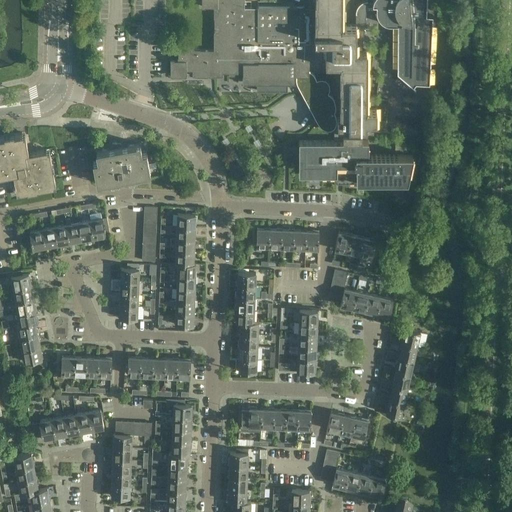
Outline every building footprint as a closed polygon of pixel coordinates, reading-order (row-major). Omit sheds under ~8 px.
[(202,0),(202,7),(214,7),(214,50),(193,50),(193,46),(178,45),(178,60),(171,60),(170,76),(186,76),(186,69),(192,70),(192,76),(222,76),(222,70),(229,70),(228,76),(236,76),(236,72),(243,72),(243,83),(257,83),(257,91),(287,91),(287,83),(294,83),(294,76),(296,76),(296,78),(296,80),(296,81),(296,82),(296,83),(297,84),(297,85),(298,86),(299,87),(300,89),(301,90),(302,91),(304,92),(305,93),(307,93),(307,95),(308,97),(312,101),(314,102),(316,102),(316,104),(316,106),(316,108),(317,110),(316,112),(316,114),(316,116),(316,118),(316,119),(317,121),(317,123),(318,124),(319,125),(319,126),(320,126),(321,127),(322,128),(323,129),(324,129),(325,130),(326,130),(327,130),(328,130),(329,130),(330,130),(331,130),(332,130),(332,129),(333,129),(333,128),(334,128),(334,127),(334,141),(361,141),(361,135),(361,122),(376,122),(376,112),(376,109),(366,108),(366,51),(361,51),(355,51),(356,26),(341,25),(341,0),(314,0),(315,8),(302,8),(302,6),(257,6),(257,8),(244,8),(243,0),(202,0)] [(355,51),(361,51),(366,10),(376,10),(376,11),(377,12),(377,14),(377,15),(378,17),(379,18),(379,19),(380,20),(382,22),(383,23),(384,23),(385,24),(386,24),(388,25),(389,25),(391,25),(398,25),(397,73),(416,88),(417,87),(415,86),(416,83),(429,83),(432,15),(426,15),(426,0),(373,0),(373,2),(373,4),(372,5),(367,5),(368,1),(367,1),(366,2),(364,2),(363,3),(362,4),(361,4),(360,6),(359,7),(358,8),(357,9),(357,10),(357,11),(357,12),(356,13),(356,26),(355,51)] [(12,194),(23,192),(55,187),(49,149),(26,153),(26,152),(28,151),(24,132),(0,136),(0,175),(8,174),(12,194)] [(335,181),(336,181),(407,181),(409,172),(408,172),(411,156),(413,156),(413,155),(367,155),(367,141),(368,141),(361,141),(334,141),(299,141),(299,157),(302,157),(302,174),(320,174),(335,174),(335,181)] [(101,183),(146,175),(145,171),(150,170),(146,152),(142,153),(140,143),(121,147),(120,144),(112,144),(112,149),(95,152),(97,161),(92,162),(95,180),(100,179),(101,183)] [(177,213),(177,226),(194,227),(195,221),(196,221),(196,215),(195,215),(195,214),(177,213)] [(91,220),(94,237),(106,235),(102,218),(91,220)] [(69,242),(82,239),(78,222),(70,223),(70,219),(65,219),(66,224),(69,242)] [(82,239),(94,237),(91,220),(78,222),(82,239)] [(66,224),(54,226),(57,244),(69,242),(66,224)] [(54,226),(42,229),(45,246),(57,244),(54,226)] [(177,226),(176,238),(194,239),(194,234),(196,234),(196,228),(194,228),(194,227),(177,226)] [(268,247),(269,229),(257,228),(256,246),(268,247)] [(45,246),(42,229),(29,231),(33,248),(45,246)] [(281,229),(269,229),(268,247),(280,247),(281,229)] [(280,247),(293,248),(294,230),(281,229),(280,247)] [(293,248),(305,248),(306,230),(294,230),(293,248)] [(318,249),(318,231),(306,230),(305,248),(318,249)] [(351,234),(338,232),(334,249),(347,252),(351,234)] [(363,237),(351,234),(347,252),(359,255),(363,237)] [(363,237),(359,255),(371,257),(375,240),(363,237)] [(176,238),(176,250),(193,251),(194,246),(195,246),(195,240),(194,240),(194,239),(176,238)] [(176,250),(175,263),(196,263),(193,263),(193,258),(195,258),(195,252),(193,252),(193,251),(176,250)] [(175,263),(178,263),(177,275),(195,276),(195,270),(197,270),(197,264),(196,264),(196,263),(175,263)] [(120,280),(139,281),(139,268),(121,267),(120,280)] [(335,269),(333,275),(346,278),(348,272),(335,269)] [(13,276),(11,276),(13,289),(31,286),(29,273),(22,274),(22,270),(12,272),(13,276)] [(237,284),(255,285),(255,272),(238,272),(237,284)] [(177,275),(177,287),(194,288),(195,283),(196,283),(196,277),(195,277),(195,276),(177,275)] [(333,275),(332,281),(345,284),(346,278),(333,275)] [(120,280),(120,292),(138,293),(139,281),(120,280)] [(332,281),(331,287),(343,290),(344,287),(345,284),(332,281)] [(254,297),(255,285),(237,284),(236,297),(254,297)] [(33,298),(31,286),(13,289),(16,301),(33,298)] [(177,287),(176,299),(194,300),(196,300),(196,295),(194,295),(194,288),(177,287)] [(331,287),(329,293),(342,296),(343,290),(331,287)] [(341,302),(340,305),(340,307),(345,308),(345,306),(352,308),(356,290),(344,287),(343,290),(342,296),(341,302)] [(356,290),(352,308),(353,308),(352,310),(357,311),(358,309),(364,310),(368,293),(356,290)] [(120,292),(119,305),(137,305),(138,293),(120,292)] [(329,293),(328,298),(328,299),(341,302),(342,296),(329,293)] [(380,296),(368,293),(364,310),(376,313),(380,296)] [(380,296),(376,313),(377,313),(376,315),(381,316),(382,314),(389,316),(393,299),(380,296)] [(254,309),(254,297),(236,297),(236,309),(254,309)] [(16,301),(18,313),(35,310),(33,298),(16,301)] [(176,299),(176,311),(193,312),(195,312),(196,307),(194,307),(194,300),(176,299)] [(119,305),(119,317),(137,318),(137,305),(119,305)] [(236,309),(235,321),(258,322),(253,321),(254,309),(236,309)] [(299,309),(299,322),(317,323),(318,323),(318,317),(317,317),(317,310),(299,309)] [(37,322),(35,310),(18,313),(20,324),(17,325),(17,326),(37,322)] [(193,312),(176,311),(175,324),(193,325),(193,312)] [(258,334),(258,322),(235,321),(235,322),(240,322),(240,333),(258,334)] [(17,326),(20,337),(37,334),(35,323),(38,323),(37,322),(17,326)] [(299,322),(298,334),(316,335),(317,335),(318,329),(316,329),(317,323),(299,322)] [(423,332),(412,329),(405,328),(402,339),(391,336),(389,343),(401,345),(402,342),(417,345),(417,346),(420,346),(420,345),(424,345),(427,333),(423,332)] [(240,333),(239,346),(257,347),(258,334),(240,333)] [(20,337),(22,349),(39,346),(37,334),(20,337)] [(298,334),(298,346),(316,347),(317,347),(317,341),(316,341),(316,335),(298,334)] [(414,360),(417,346),(417,345),(402,342),(401,345),(399,353),(388,350),(386,357),(398,359),(398,356),(414,360)] [(39,346),(22,349),(24,362),(42,359),(39,346)] [(239,346),(238,358),(257,359),(257,347),(239,346)] [(298,346),(297,359),(315,359),(316,359),(317,353),(315,353),(316,347),(298,346)] [(73,375),(74,357),(62,356),(61,374),(73,375)] [(410,373),(414,360),(398,356),(398,359),(396,367),(384,365),(383,370),(395,373),(395,370),(410,373)] [(87,357),(74,357),(73,375),(86,375),(87,357)] [(99,358),(87,357),(86,375),(98,375),(99,358)] [(140,375),(141,357),(128,357),(128,375),(140,375)] [(153,358),(141,357),(140,375),(152,376),(153,358)] [(98,375),(111,376),(111,358),(99,358),(98,375)] [(165,358),(153,358),(152,376),(165,376),(165,358)] [(177,359),(165,358),(165,376),(177,377),(177,359)] [(257,359),(238,358),(238,371),(256,371),(257,359)] [(190,377),(190,359),(177,359),(177,377),(190,377)] [(297,359),(297,371),(315,372),(316,372),(316,366),(315,366),(315,359),(297,359)] [(395,373),(393,381),(381,378),(380,385),(391,387),(392,384),(407,388),(410,373),(395,370),(395,373)] [(404,402),(407,388),(392,384),(391,387),(389,395),(378,393),(377,399),(388,401),(389,398),(404,402)] [(375,406),(374,410),(382,412),(401,416),(404,402),(389,398),(388,401),(386,409),(375,406)] [(173,405),(173,416),(191,417),(192,404),(185,404),(185,399),(174,399),(173,405)] [(242,408),(240,430),(261,431),(261,426),(262,408),(256,408),(256,407),(249,406),(249,408),(242,408)] [(274,409),(262,408),(261,426),(273,427),(274,409)] [(88,412),(91,429),(104,427),(100,409),(88,412)] [(273,427),(285,427),(286,409),(274,409),(273,427)] [(285,427),(297,428),(298,410),(286,409),(285,427)] [(297,428),(310,428),(311,410),(298,410),(297,428)] [(339,431),(343,414),(331,411),(327,429),(339,431)] [(79,432),(91,429),(88,412),(76,414),(79,432)] [(67,434),(79,432),(76,414),(64,416),(67,434)] [(355,417),(343,414),(339,431),(351,434),(355,417)] [(55,436),(67,434),(64,416),(52,418),(55,436)] [(173,416),(172,428),(191,429),(191,417),(173,416)] [(355,417),(351,434),(363,437),(367,420),(355,417)] [(55,436),(52,418),(39,421),(41,430),(42,436),(42,438),(55,436)] [(172,428),(172,441),(190,441),(191,429),(172,428)] [(121,434),(115,434),(114,434),(113,447),(131,447),(132,434),(127,434),(121,434)] [(189,454),(190,441),(172,441),(171,452),(169,452),(169,453),(189,454)] [(131,460),(131,447),(113,447),(113,459),(131,460)] [(327,448),(325,454),(338,457),(340,451),(327,448)] [(229,464),(247,465),(248,452),(230,452),(229,464)] [(16,469),(34,466),(31,453),(14,456),(16,469)] [(169,453),(169,465),(186,466),(187,454),(189,454),(169,453)] [(325,454),(324,460),(337,463),(338,457),(325,454)] [(130,472),(131,460),(113,459),(112,471),(130,472)] [(324,460),(323,466),(336,469),(336,467),(337,463),(324,460)] [(247,477),(247,465),(229,464),(229,477),(247,477)] [(169,465),(168,477),(186,478),(186,466),(169,465)] [(36,478),(34,466),(16,469),(18,481),(36,478)] [(323,466),(321,472),(334,475),(336,469),(323,466)] [(333,481),(332,485),(338,486),(338,487),(344,489),(344,488),(348,470),(336,467),(336,469),(334,475),(333,481)] [(348,470),(344,488),(350,489),(350,490),(356,491),(356,490),(360,473),(348,470)] [(130,484),(130,472),(112,471),(112,483),(130,484)] [(320,478),(333,481),(334,475),(321,472),(320,478)] [(360,473),(356,490),(362,492),(362,493),(367,494),(368,493),(372,476),(360,473)] [(372,476),(368,493),(375,495),(374,496),(380,497),(380,496),(381,496),(385,478),(372,476)] [(168,477),(168,490),(185,490),(186,478),(168,477)] [(246,490),(247,477),(229,477),(228,489),(246,490)] [(18,481),(20,493),(47,488),(47,487),(38,489),(36,478),(18,481)] [(130,484),(112,483),(111,496),(129,497),(130,484)] [(49,500),(47,488),(20,493),(30,492),(32,503),(49,500)] [(228,489),(228,501),(250,502),(250,501),(245,501),(246,490),(228,489)] [(291,502),(309,503),(310,490),(292,489),(291,502)] [(185,502),(185,490),(168,490),(167,501),(185,502)] [(32,503),(33,511),(50,511),(52,511),(49,500),(32,503)] [(184,511),(185,502),(167,501),(166,511),(184,511)] [(249,511),(250,502),(228,501),(228,502),(232,502),(231,511),(249,511)] [(291,502),(290,511),(308,511),(309,503),(291,502)]
